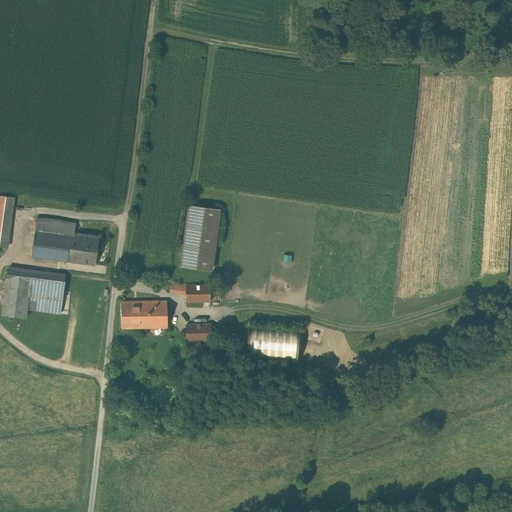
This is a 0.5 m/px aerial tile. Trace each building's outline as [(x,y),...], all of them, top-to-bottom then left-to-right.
[(0,241),(8,242),(14,197),(0,194),(0,241)] [(219,209),(189,205),(181,265),(211,269),(219,209)] [(36,217),(31,256),(95,264),(98,236),(74,233),(76,222),(36,217)] [(65,274),(51,272),(8,266),(6,288),(29,291),(62,296),(64,284),(65,274)] [(170,292),(185,293),(185,284),(186,284),(171,282),(170,292)] [(210,300),(209,284),(186,284),(185,284),(185,293),(186,300),(210,300)] [(29,291),(6,288),(2,314),(25,317),(26,308),(29,291)] [(62,296),(29,291),(26,308),(60,312),(62,296)] [(166,301),(121,301),(121,327),(166,326),(166,301)] [(210,323),(186,323),(186,339),(210,339),(210,323)] [(300,329),(248,324),(245,358),(297,363),(300,329)] [(370,369),(354,374),(357,387),(374,382),(370,369)]
